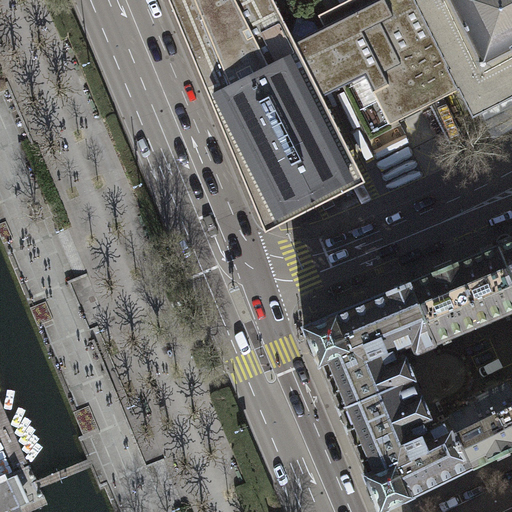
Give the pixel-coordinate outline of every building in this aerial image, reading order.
[(168,0),(265,231),(266,233),(267,232),(271,230),(278,227),(366,182),(359,169),(323,98),(344,87),(371,141),(402,125),(399,121),(459,91),(458,89),(459,88),(449,69),(451,68),(416,0),(168,0)] [(511,0),(416,0),(451,68),(449,69),(459,88),(459,89),(461,89),(474,116),(511,96),(511,0)] [(511,237),(489,247),(511,295),(511,237)] [(511,295),(489,247),(410,282),(435,341),(511,305),(511,295)] [(304,326),(338,407),(414,375),(405,354),(435,341),(410,282),(304,326)] [(414,375),(338,407),(381,509),(472,467),(446,414),(432,419),(414,375)] [(469,403),(446,414),(472,467),(511,445),(511,376),(467,399),(469,403)] [(3,479),(0,480),(0,511),(4,511),(16,507),(3,479)]
